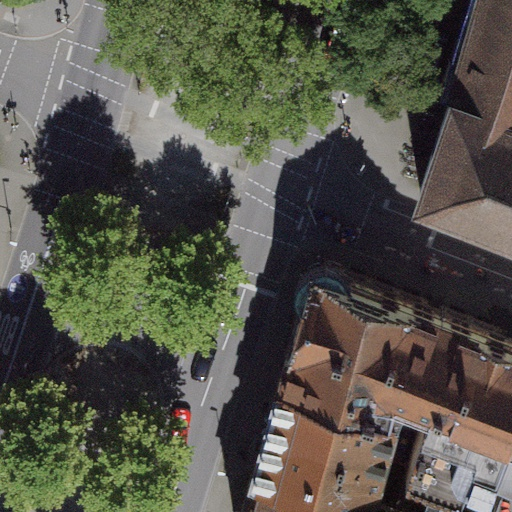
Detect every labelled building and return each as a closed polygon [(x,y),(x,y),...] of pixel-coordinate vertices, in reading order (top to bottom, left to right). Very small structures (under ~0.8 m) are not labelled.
[(511,0),(478,0),(453,90),(422,196),(511,229),(511,0)] [(311,271),(282,377),(396,413),(422,421),(408,467),(396,507),(407,511),(411,511),(466,317),(325,260),(311,271)] [(511,334),(466,317),(411,511),(463,511),(472,491),(463,489),(478,450),(497,456),(490,478),(502,483),(497,496),(511,503),(511,334)] [(334,483),(396,507),(408,467),(397,463),(395,475),(383,473),(396,413),(282,377),(256,472),(330,493),(334,483)] [(256,472),(244,511),(407,511),(396,507),(334,483),(330,493),(256,472)]
